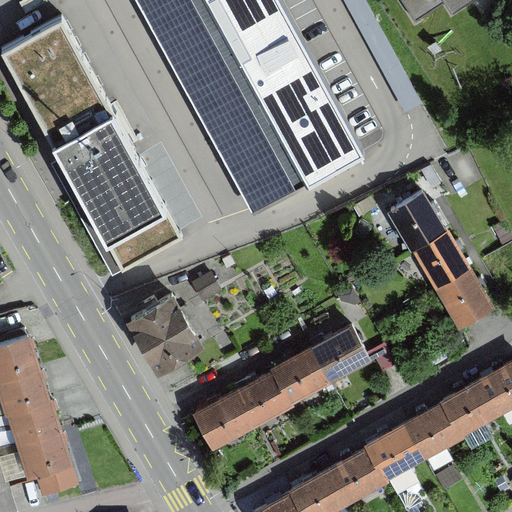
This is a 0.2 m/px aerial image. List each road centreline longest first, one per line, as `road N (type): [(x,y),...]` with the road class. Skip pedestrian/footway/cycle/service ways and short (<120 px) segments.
road 1 (primary): [(0,166),(182,485)]
road 2 (residential): [(58,511),(182,485)]
